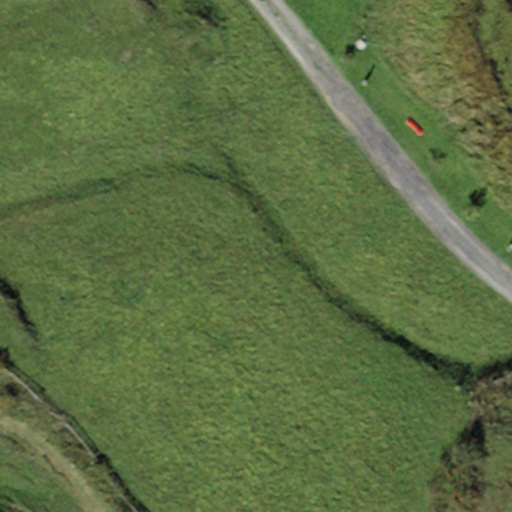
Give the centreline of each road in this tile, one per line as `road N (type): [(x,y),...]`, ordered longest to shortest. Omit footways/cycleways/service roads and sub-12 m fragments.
road 1 (track): [(268,0),(434,204),(511,280)]
road 2 (track): [(0,420),(107,511)]
